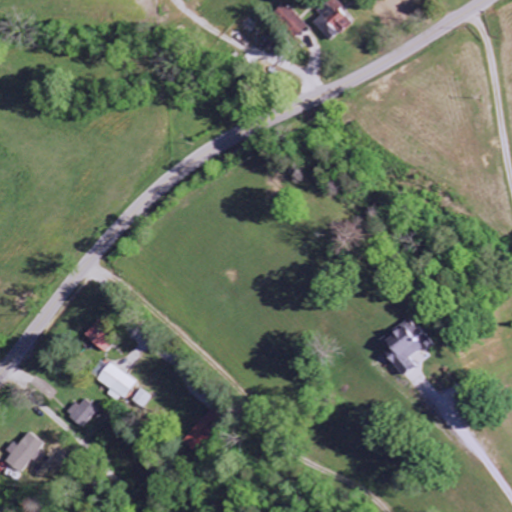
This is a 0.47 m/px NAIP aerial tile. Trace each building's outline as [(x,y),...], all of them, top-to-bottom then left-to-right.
[(345,9),(336,0),(335,0),(311,22),(331,44),(353,24),(342,12),(345,9)] [(276,12),(294,38),(306,29),(289,3),(276,12)] [(404,379),(418,368),(413,361),(432,346),(412,321),(382,344),(389,352),(385,355),(404,379)] [(109,395),(125,404),(138,383),(103,360),(92,378),(112,391),(109,395)] [(79,408),(75,404),(66,415),(83,429),(98,411),(85,401),(79,408)] [(5,453),(9,457),(4,464),(19,476),(31,462),(36,466),(43,457),(38,453),(43,447),(28,434),(17,448),(12,444),(5,453)]
